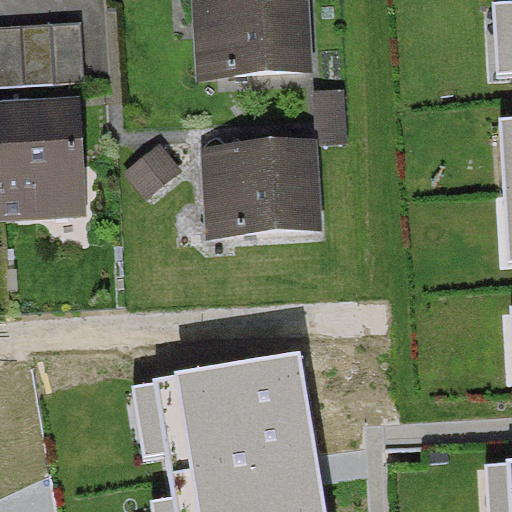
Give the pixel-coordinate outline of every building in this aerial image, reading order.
[(300,76),(295,0),(253,0),(219,2),(223,80),(300,76)] [(76,30),(46,32),(50,91),(80,90),(76,30)] [(46,32),(16,33),(20,93),(50,91),(46,32)] [(16,33),(0,34),(0,94),(20,93),(16,33)] [(314,150),(340,149),(336,99),(311,100),(314,150)] [(0,196),(74,192),(69,115),(0,119),(0,196)] [(309,234),(305,155),(228,160),(232,239),(309,234)] [(127,180),(143,199),(170,177),(154,158),(147,164),(144,161),(132,170),(135,173),(127,180)] [(320,511),(296,359),(161,381),(182,511),(320,511)]
